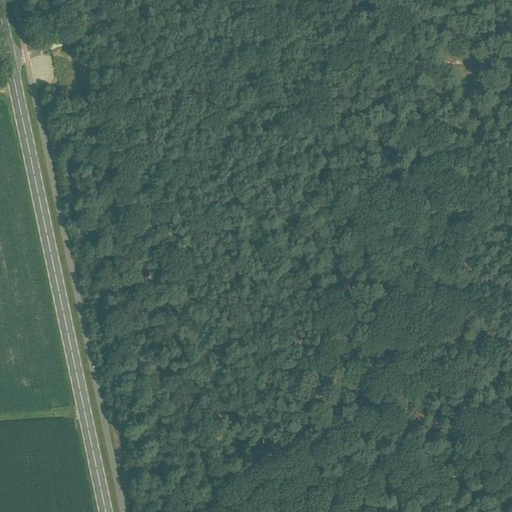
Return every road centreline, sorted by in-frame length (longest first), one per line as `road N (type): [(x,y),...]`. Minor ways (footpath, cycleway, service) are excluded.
road 1 (track): [(83,69),(161,153),(216,241),(273,374),(301,478),(367,511)]
road 2 (primary): [(106,511),(9,60)]
road 3 (track): [(83,69),(511,58)]
road 4 (unclassified): [(9,60),(170,0)]
